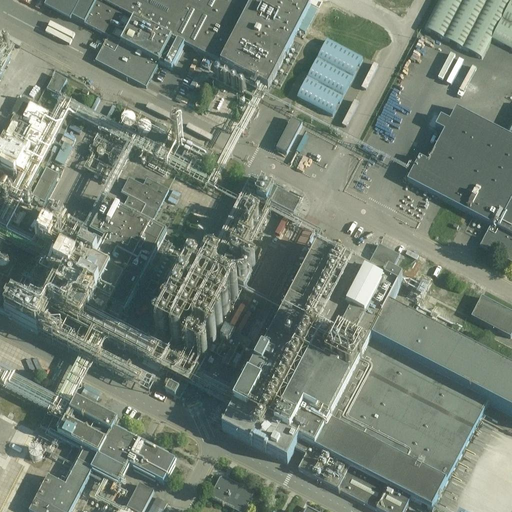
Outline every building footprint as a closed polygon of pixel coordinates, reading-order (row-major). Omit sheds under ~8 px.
[(146,90),(159,65),(173,72),(186,47),(211,60),(211,62),(222,68),(223,67),(270,91),(312,11),(291,0),(52,0),(49,7),(109,38),(96,63),(146,90)] [(511,4),(504,0),(441,0),(424,33),(483,63),(492,45),(511,54),(511,4)] [(326,40),(316,59),(352,78),(362,58),(326,40)] [(316,59),(306,79),(341,97),(352,78),(316,59)] [(48,92),(60,98),(67,85),(55,79),(48,92)] [(306,79),(296,98),(331,117),(341,97),(306,79)] [(27,146),(38,152),(48,133),(47,132),(52,122),(48,120),(50,118),(32,108),(25,122),(33,126),(30,133),(33,135),(27,146)] [(397,112),(392,125),(400,127),(404,114),(397,112)] [(421,161),(410,183),(409,184),(493,228),(482,249),(511,265),(511,140),(458,112),(451,125),(443,120),(437,130),(446,135),(430,166),(421,161)] [(135,126),(136,123),(135,120),(134,117),(131,116),(128,115),(125,116),(123,117),(121,119),(120,122),(121,125),(122,128),(125,130),(128,130),(131,130),(134,128),(135,126)] [(277,152),(287,157),(302,127),(292,122),(277,152)] [(151,133),(152,131),(151,128),(149,125),(147,124),(144,123),(142,124),(139,125),(138,128),(137,131),(137,133),(139,136),(142,137),(145,138),(147,137),(150,136),(151,133)] [(150,145),(164,152),(173,135),(159,127),(150,145)] [(192,145),(185,158),(209,171),(216,158),(192,145)] [(56,164),(66,168),(74,151),(66,147),(56,164)] [(122,159),(99,147),(85,173),(93,176),(90,181),(107,189),(122,159)] [(285,171),(283,174),(300,182),(301,179),(285,171)] [(60,178),(48,172),(33,201),(31,200),(29,203),(43,211),(60,178)] [(116,209),(113,215),(92,255),(84,251),(74,271),(68,268),(65,273),(64,272),(61,277),(69,281),(67,284),(59,299),(90,316),(91,314),(106,321),(112,309),(127,317),(134,303),(169,236),(152,228),(170,193),(148,182),(145,189),(130,181),(123,196),(130,200),(123,212),(116,209)] [(292,218),(296,220),(303,207),(266,188),(259,201),(287,215),(289,210),(290,212),(290,213),(291,214),(291,215),(292,216),(293,217),(292,218)] [(171,203),(179,207),(186,192),(179,189),(171,203)] [(210,262),(222,268),(253,208),(241,202),(210,262)] [(65,243),(74,224),(64,219),(58,230),(53,228),(50,236),(65,243)] [(358,245),(365,227),(358,224),(351,242),(358,245)] [(254,238),(261,242),(266,233),(258,229),(254,238)] [(256,371),(224,433),(288,467),(300,445),(311,452),(300,473),(374,511),(407,511),(412,503),(428,511),(434,511),(481,423),(489,408),(511,420),(511,378),(506,375),(389,314),(404,286),(390,279),(387,286),(383,284),(397,259),(376,248),(370,259),(366,267),(363,273),(360,272),(320,251),(291,305),(288,311),(261,363),(256,371)] [(221,280),(228,284),(235,269),(228,266),(221,280)] [(472,319),(511,339),(511,337),(511,314),(483,299),(472,319)] [(39,500),(32,511),(71,511),(93,472),(120,486),(124,479),(127,473),(130,467),(167,486),(178,465),(140,445),(115,432),(117,427),(101,418),(94,414),(59,396),(42,428),(86,451),(79,464),(80,465),(68,489),(50,479),(39,500)] [(42,458),(43,455),(42,453),(41,451),(39,449),(37,449),(34,449),(32,450),(30,453),(30,455),(30,457),(31,459),(33,461),(36,461),(39,461),(40,460),(42,458)] [(211,501),(232,511),(246,511),(255,496),(222,479),(211,501)] [(129,511),(131,511),(145,511),(154,496),(140,488),(129,511)] [(156,500),(149,511),(163,511),(167,505),(156,500)]
